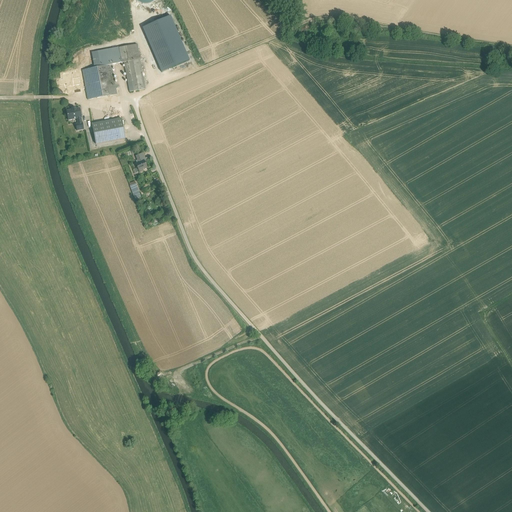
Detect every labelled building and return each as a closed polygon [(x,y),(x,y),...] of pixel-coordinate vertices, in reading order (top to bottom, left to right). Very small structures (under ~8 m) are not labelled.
[(190,63),(175,17),(146,27),(162,73),(190,63)] [(137,45),(126,47),(128,62),(124,63),(130,92),(145,89),(137,45)] [(101,67),(111,65),(124,63),(128,62),(126,47),(98,52),(101,67)] [(101,67),(98,52),(91,53),(95,68),(101,67)] [(77,65),(74,66),(74,65),(73,65),(73,66),(70,67),(74,89),(82,88),(85,87),(86,87),(82,71),(79,72),(77,65)] [(95,68),(82,71),(86,87),(85,87),(88,100),(117,95),(111,65),(101,67),(95,68)] [(82,118),(81,117),(80,109),(76,110),(76,109),(72,110),(66,111),(68,121),(77,119),(81,119),(82,118)] [(122,119),(92,125),(96,145),(125,139),(122,119)] [(77,131),(84,130),(83,123),(82,124),(78,124),(76,125),(77,131)] [(139,164),(136,165),(139,173),(143,171),(143,170),(147,168),(145,161),(144,162),(139,164)] [(135,185),(130,187),(135,200),(141,198),(135,185)]
